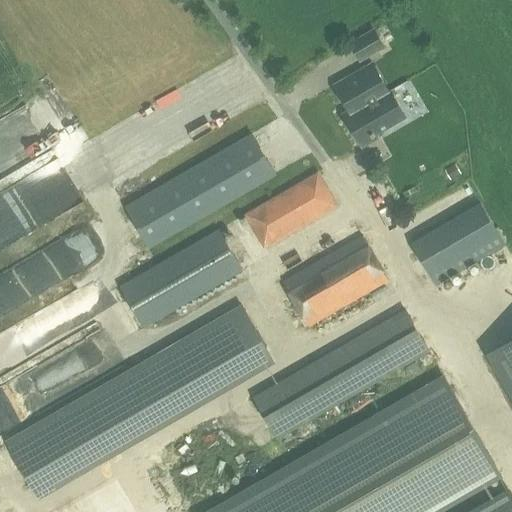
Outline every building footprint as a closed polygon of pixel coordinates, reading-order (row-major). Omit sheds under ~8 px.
[(348,45),(360,64),(387,46),(375,27),(348,45)] [(344,113),(363,147),(379,138),(377,134),(407,117),(392,91),(390,92),(374,64),(336,85),(350,109),(344,113)] [(253,134),(126,207),(149,246),(275,173),(253,134)] [(123,173),(135,168),(127,151),(115,156),(123,173)] [(245,214),(264,249),(338,206),(319,171),(245,214)] [(411,241),(436,285),(507,244),(480,201),(411,241)] [(12,207),(0,211),(0,240),(22,231),(12,207)] [(304,232),(310,243),(324,235),(317,224),(304,232)] [(121,286),(144,326),(243,269),(219,229),(121,286)] [(285,281),(310,326),(316,323),(341,309),(390,281),(364,234),(285,281)] [(39,496),(275,360),(242,304),(7,440),(39,496)] [(406,309),(255,397),(278,437),(429,349),(406,309)] [(0,342),(0,371),(69,341),(58,316),(0,342)] [(511,338),(488,353),(511,395),(511,338)] [(445,378),(212,511),(434,511),(500,474),(445,378)] [(511,511),(511,493),(511,491),(474,511),(511,511)]
